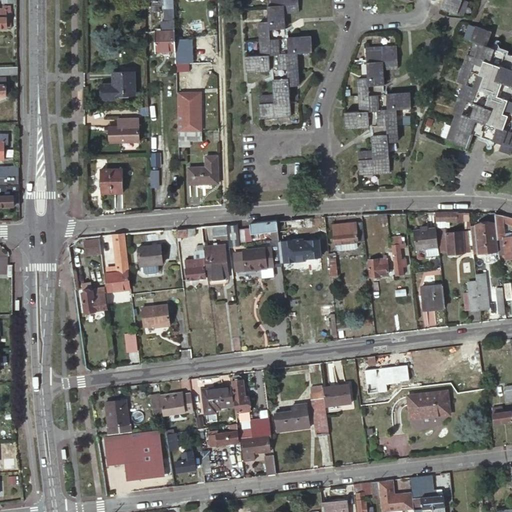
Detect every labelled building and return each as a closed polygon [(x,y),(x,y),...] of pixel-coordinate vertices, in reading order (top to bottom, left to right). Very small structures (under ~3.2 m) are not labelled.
[(169,27),(170,30),(175,29),(174,23),(173,0),(160,0),(160,4),(164,4),(164,23),(167,27),(169,27)] [(246,54),(246,70),(272,68),(273,93),(258,93),(259,115),(289,114),(288,84),(296,83),(295,50),(311,49),(310,34),(284,35),(283,11),(298,10),(297,0),(268,0),(269,19),(260,20),(261,54),(246,54)] [(442,0),(441,4),(461,12),(465,0),(442,0)] [(0,27),(11,27),(11,5),(3,5),(3,8),(0,8),(0,27)] [(453,109),(442,137),(462,145),(469,129),(496,140),(494,146),(505,151),(511,132),(511,48),(510,54),(485,43),(490,30),(468,21),(463,35),(473,40),(468,52),(465,51),(454,79),(460,81),(450,108),(453,109)] [(155,50),(175,50),(175,29),(170,30),(154,30),(155,50)] [(355,146),(355,168),(386,167),(386,137),(394,136),(393,104),(409,103),(409,88),(382,89),(381,65),(396,64),(396,42),(365,44),(366,75),(357,75),(358,107),(342,108),(342,123),(369,122),(370,145),(355,146)] [(175,62),(177,92),(178,92),(186,92),(191,92),(190,61),(175,62)] [(135,94),(135,70),(113,70),(113,82),(101,82),(101,94),(135,94)] [(186,92),(178,92),(179,132),(186,132),(186,130),(186,102),(186,92)] [(201,102),(186,102),(186,130),(202,130),(201,102)] [(112,125),(112,140),(142,140),(141,115),(121,115),(121,125),(112,125)] [(190,167),(190,183),(218,182),(218,156),(207,156),(207,167),(190,167)] [(0,166),(0,177),(19,178),(19,166),(0,166)] [(102,183),(102,192),(124,191),(123,168),(102,168),(102,180),(99,180),(99,183),(102,183)] [(151,169),(151,185),(159,185),(158,169),(151,169)] [(19,178),(0,177),(0,193),(7,194),(6,193),(10,193),(10,191),(20,191),(20,186),(19,178)] [(0,206),(20,206),(20,191),(10,191),(10,193),(6,193),(7,194),(0,193),(0,206)] [(463,211),(436,211),(437,219),(437,220),(445,220),(446,222),(460,222),(460,220),(470,220),(469,212),(463,211)] [(387,212),(379,213),(380,223),(388,222),(387,212)] [(511,215),(511,216),(494,212),(496,223),(499,251),(500,255),(507,254),(507,259),(511,258),(511,235),(506,236),(506,231),(505,221),(511,223),(511,215)] [(324,216),(316,217),(316,224),(322,224),(322,227),(325,227),(324,216)] [(311,217),(303,218),(304,227),(312,226),(311,217)] [(299,218),(289,219),(290,228),(296,228),(297,233),(305,233),(304,227),(303,218),(299,218)] [(277,220),(278,230),(286,229),(285,219),(277,220)] [(277,220),(250,222),(250,227),(251,233),(272,231),(273,239),(279,238),(278,230),(277,220)] [(365,241),(363,221),(333,224),(335,244),(337,244),(354,242),(365,241)] [(237,223),(228,224),(229,234),(230,238),(239,237),(238,228),(237,223)] [(499,251),(496,223),(484,224),(484,228),(475,229),(478,253),(499,251)] [(228,224),(214,225),(215,235),(229,234),(228,224)] [(178,228),(179,241),(184,240),(183,237),(189,237),(190,236),(197,235),(196,227),(192,227),(178,228)] [(245,227),(238,228),(239,237),(240,243),(247,242),(245,227)] [(436,228),(414,230),(416,247),(438,245),(436,228)] [(440,233),(442,252),(449,251),(449,253),(466,251),(466,249),(471,248),(469,230),(447,233),(440,233)] [(313,233),(305,234),(307,248),(325,246),(324,232),(313,233)] [(396,270),(396,275),(405,274),(404,266),(407,266),(406,258),(403,258),(401,243),(404,242),(403,235),(397,236),(396,232),(391,233),(394,256),(396,270)] [(126,233),(115,234),(119,272),(108,273),(110,291),(133,288),(126,233)] [(90,236),(92,247),(102,246),(101,235),(90,236)] [(281,252),(281,255),(284,255),(285,262),(306,260),(304,239),(296,240),(296,237),(288,237),(289,240),(280,241),(281,252)] [(279,238),(273,239),(275,253),(276,262),(282,261),(281,255),(281,252),(280,241),(279,238)] [(355,249),(354,242),(337,244),(338,251),(355,249)] [(141,245),(142,264),(164,261),(162,243),(141,245)] [(207,247),(209,269),(229,266),(227,244),(207,247)] [(254,250),(232,253),(234,271),(275,266),(273,246),(254,248),(254,250)] [(206,266),(207,266),(205,248),(195,249),(196,259),(197,259),(198,267),(206,266)] [(0,273),(7,274),(8,252),(0,251),(0,273)] [(329,254),(332,277),(338,277),(336,253),(329,254)] [(371,259),(373,277),(382,276),(381,274),(390,273),(390,271),(388,257),(371,259)] [(207,278),(206,266),(198,267),(197,259),(196,259),(186,260),(188,280),(207,278)] [(477,281),(481,309),(490,308),(487,280),(477,281)] [(472,310),(481,309),(477,281),(469,282),(472,310)] [(426,309),(447,306),(444,284),(423,286),(426,309)] [(83,291),(86,312),(97,311),(97,309),(108,309),(105,287),(92,288),(91,287),(85,288),(86,290),(83,291)] [(507,311),(505,295),(499,295),(501,312),(507,311)] [(146,326),(156,325),(161,324),(161,327),(173,325),(170,304),(144,308),(145,321),(146,326)] [(144,308),(136,309),(138,322),(145,321),(144,308)] [(332,333),(338,332),(337,319),(330,319),(332,333)] [(129,352),(140,350),(138,333),(127,334),(129,352)] [(376,355),(369,356),(370,363),(377,362),(376,355)] [(246,400),(246,396),(244,379),(242,379),(242,377),(240,374),(234,374),(233,376),(233,380),(232,380),(233,386),(235,405),(236,412),(251,410),(250,400),(246,400)] [(325,398),(326,406),(352,403),(350,384),(323,387),(325,398)] [(221,406),(235,405),(233,386),(214,388),(215,392),(203,393),(205,414),(217,412),(216,409),(221,408),(221,406)] [(326,406),(325,398),(323,398),(322,386),(311,387),(312,393),(311,393),(312,399),(316,399),(317,411),(314,412),(317,434),(329,432),(326,406)] [(408,394),(411,418),(450,413),(447,389),(408,394)] [(161,396),(163,410),(164,415),(194,411),(191,393),(184,394),(184,393),(176,395),(176,394),(161,396)] [(156,411),(163,410),(161,396),(161,394),(154,396),(156,411)] [(107,401),(109,426),(130,424),(127,399),(107,401)] [(276,413),(278,431),(310,426),(307,403),(292,405),(293,411),(276,413)] [(492,407),(495,424),(511,421),(511,411),(504,412),(503,406),(492,407)] [(258,436),(272,434),(270,417),(251,420),(252,428),(253,436),(258,436)] [(240,442),(240,438),(239,430),(238,423),(230,424),(231,432),(216,434),(216,431),(209,432),(211,446),(240,442)] [(252,428),(239,430),(240,438),(243,437),(244,445),(243,445),(244,455),(246,455),(246,461),(255,460),(254,454),(271,452),(270,442),(267,442),(259,443),(258,436),(253,436),(252,428)] [(167,435),(169,450),(178,449),(175,433),(167,435)] [(273,442),(272,434),(258,436),(259,443),(267,442),(270,442),(273,442)] [(128,479),(139,478),(165,476),(161,435),(107,441),(109,464),(126,463),(128,479)] [(176,461),(178,471),(197,469),(196,458),(194,459),(192,451),(183,452),(184,460),(176,461)] [(200,452),(204,474),(211,473),(208,451),(200,452)] [(274,454),(266,455),(268,474),(277,473),(274,454)] [(418,475),(420,491),(432,490),(430,474),(418,475)] [(410,476),(411,490),(413,506),(420,505),(421,509),(430,508),(430,511),(443,511),(442,495),(440,495),(421,497),(420,491),(418,475),(410,476)] [(379,480),(380,496),(381,501),(382,511),(413,508),(413,506),(411,490),(395,492),(393,479),(379,480)] [(379,480),(371,481),(372,491),(373,497),(374,496),(380,496),(379,480)] [(371,481),(352,483),(353,494),(356,493),(357,511),(371,511),(371,508),(366,509),(365,500),(364,500),(363,492),(372,491),(371,481)] [(421,497),(440,495),(439,489),(432,490),(420,491),(421,497)] [(321,502),(321,511),(347,511),(346,500),(321,502)]
